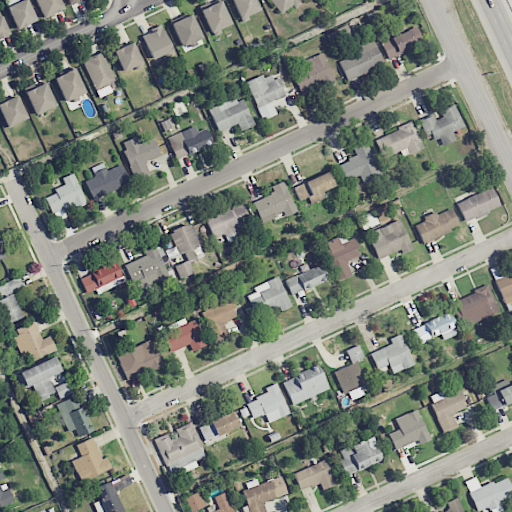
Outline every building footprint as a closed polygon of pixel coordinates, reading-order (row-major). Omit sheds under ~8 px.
[(22,0),(7,6),(16,29),(36,21),(28,0),(22,0)] [(64,9),(59,0),(35,0),(43,18),(64,9)] [(210,33),(231,24),(220,0),(200,9),(210,33)] [(232,0),(239,18),(259,11),(255,0),(232,0)] [(269,0),(281,14),(292,5),(294,9),(301,3),(298,0),(269,0)] [(0,38),(10,35),(2,16),(0,16),(0,38)] [(141,34),(153,63),(173,55),(161,26),(141,34)] [(415,29),(381,40),(387,58),(421,47),(415,29)] [(384,66),(374,40),(351,48),(354,55),(339,60),(346,79),(384,66)] [(142,63),(132,42),(113,51),(123,72),(142,63)] [(96,96),(116,90),(104,52),(84,59),(96,96)] [(292,72),(301,95),(335,82),(323,52),(303,60),(306,67),(292,72)] [(85,93),(74,69),(54,77),(64,102),(85,93)] [(246,81),(262,120),(277,114),(271,100),(286,94),(278,76),(265,81),(262,75),(246,81)] [(35,115),(56,106),(45,83),(25,91),(35,115)] [(0,112),(7,128),(28,118),(17,95),(0,103),(0,112)] [(209,110),(219,132),(237,123),(240,131),(254,124),(241,95),(209,110)] [(420,120),(430,142),(439,138),(443,146),(456,140),(452,132),(464,127),(454,105),(436,112),(436,113),(420,120)] [(375,139),(383,158),(404,149),(407,155),(422,148),(411,123),(375,139)] [(197,131),(196,127),(168,136),(175,158),(212,145),(206,128),(197,131)] [(150,174),(144,161),(161,154),(154,138),(139,144),(136,136),(120,143),(136,180),(150,174)] [(338,164),(345,181),(360,175),(363,183),(380,175),(367,143),(353,148),(357,156),(338,164)] [(91,198),(129,184),(122,164),(106,170),(103,163),(91,168),(95,177),(85,181),(91,198)] [(74,209),(87,204),(73,173),(62,178),(65,184),(54,189),(56,193),(45,198),(52,214),(72,205),(74,209)] [(309,197),(311,203),(325,198),(322,190),(334,187),(330,173),(294,184),(298,200),(309,197)] [(262,222),(283,213),(284,217),(297,212),(283,181),(270,187),(272,193),(253,202),(262,222)] [(456,203),(465,222),(500,207),(492,187),(456,203)] [(214,239),(251,224),(242,203),(205,218),(214,239)] [(422,243),(460,228),(452,207),(423,218),(424,221),(415,225),(422,243)] [(413,249),(399,219),(367,234),(378,259),(401,249),(403,253),(413,249)] [(201,245),(190,223),(169,232),(179,255),(201,245)] [(361,255),(353,238),(347,241),(344,235),(322,244),(338,281),(351,275),(346,262),(361,255)] [(124,264),(133,285),(166,271),(155,246),(144,250),(146,255),(124,264)] [(193,274),(189,260),(175,265),(179,278),(193,274)] [(95,289),(97,293),(124,283),(116,263),(79,277),(85,293),(95,289)] [(285,280),(291,295),(327,280),(320,264),(285,280)] [(511,272),(494,281),(505,304),(510,302),(511,304),(511,272)] [(22,317),(12,292),(23,287),(19,276),(0,284),(0,306),(8,324),(22,317)] [(253,287),(255,292),(248,295),(261,327),(273,322),(268,310),(278,306),(280,311),(291,307),(278,276),(253,287)] [(483,311),(485,317),(498,311),(488,286),(452,301),(460,320),(483,311)] [(215,341),(228,336),(222,323),(239,316),(231,299),(202,312),(215,341)] [(413,328),(419,344),(441,335),(443,340),(458,334),(449,313),(413,328)] [(189,344),(192,351),(205,345),(194,320),(186,323),(184,318),(171,324),(173,329),(162,334),(170,353),(189,344)] [(21,358),(29,356),(30,359),(56,352),(51,336),(41,339),(36,322),(12,329),(21,358)] [(391,344),(370,353),(379,372),(389,368),(392,374),(414,364),(400,333),(389,338),(391,344)] [(127,381),(163,365),(151,339),(115,356),(127,381)] [(333,371),(343,394),(367,385),(357,360),(363,358),(358,345),(345,350),(351,364),(333,371)] [(16,372),(22,389),(33,385),(38,400),(55,394),(49,376),(61,372),(56,357),(16,372)] [(282,381),(293,406),(316,396),(315,394),(328,389),(318,366),(282,381)] [(487,397),(492,410),(511,401),(511,383),(508,385),(506,380),(490,386),(494,394),(487,397)] [(59,398),(72,392),(67,381),(54,387),(59,398)] [(252,419),(264,414),(267,422),(289,415),(277,383),(264,387),(267,394),(246,402),(252,419)] [(445,397),(442,391),(428,397),(443,431),(456,425),(451,413),(467,407),(460,390),(445,397)] [(55,404),(67,432),(74,429),(78,437),(92,431),(76,395),(55,404)] [(488,408),(485,399),(475,403),(478,412),(488,408)] [(395,450),(418,440),(420,444),(430,440),(418,409),(395,418),(399,429),(388,433),(395,450)] [(198,424),(203,439),(239,428),(235,413),(198,424)] [(154,439),(168,473),(206,457),(191,422),(175,429),(177,435),(169,439),(167,434),(154,439)] [(101,459),(92,437),(75,445),(81,456),(71,461),(80,482),(111,469),(106,457),(101,459)] [(345,475),(382,461),(372,437),(339,450),(343,459),(339,460),(345,475)] [(322,490),(335,484),(324,460),(293,474),(300,491),(319,482),(322,490)] [(4,481),(5,481),(0,470),(0,507),(14,501),(4,481)] [(265,511),(263,502),(287,495),(281,476),(258,483),(256,479),(241,484),(249,511),(265,511)] [(480,487),(476,477),(465,481),(477,511),(489,507),(490,511),(496,511),(503,510),(499,501),(511,495),(511,490),(506,477),(480,487)] [(191,511),(206,505),(199,491),(184,498),(190,511),(191,511)] [(213,497),(219,511),(217,511),(232,511),(224,492),(213,497)] [(123,511),(115,493),(93,503),(96,511),(123,511)] [(462,511),(456,498),(445,503),(448,510),(443,511),(462,511)]
